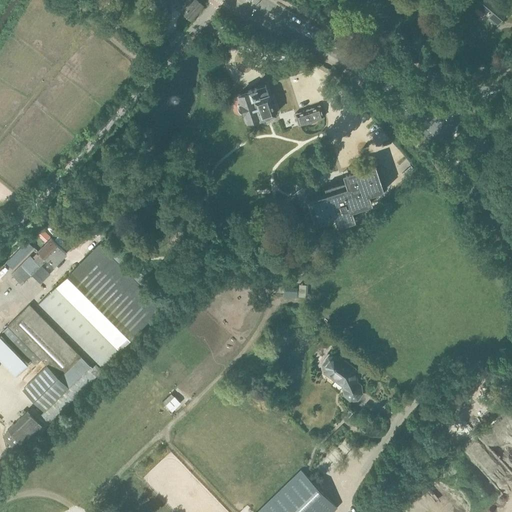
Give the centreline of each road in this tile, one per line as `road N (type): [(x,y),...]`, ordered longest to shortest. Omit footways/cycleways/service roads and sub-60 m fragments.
road 1 (unclassified): [(0,236),(218,0)]
road 2 (primary): [(427,134),(511,243)]
road 3 (primary): [(511,227),(440,130)]
